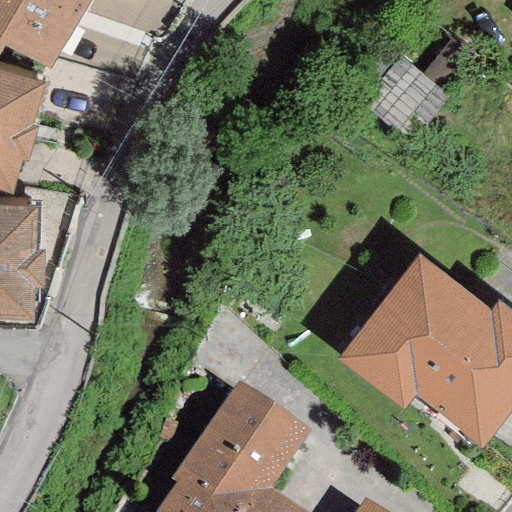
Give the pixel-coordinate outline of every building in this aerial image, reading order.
[(45,42),(70,0),(0,0),(0,18),(2,16),(45,42)] [(436,84),(397,59),(403,51),(374,31),(336,77),(421,141),(455,94),(439,81),(436,84)] [(0,164),(4,166),(33,73),(0,63),(0,164)] [(0,294),(24,296),(27,198),(0,197),(0,294)] [(339,261),(361,231),(342,217),(320,248),(339,261)] [(492,308),(419,252),(349,345),(401,385),(413,369),(480,420),(511,377),(511,307),(499,298),(492,308)] [(271,511),(256,502),(298,441),(244,404),(169,511),(271,511)]
